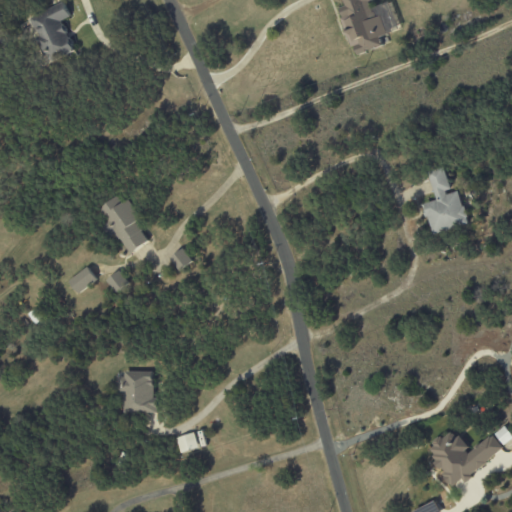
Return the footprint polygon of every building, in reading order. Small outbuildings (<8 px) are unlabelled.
[(391,1),(372,8),(370,0),(343,0),(346,6),(339,8),(354,55),(384,45),(381,37),(388,34),(385,25),(397,21),(391,1)] [(47,63),(75,51),(62,20),(70,17),(64,3),(30,17),(39,38),(37,39),(47,63)] [(462,191),(466,205),(468,204),(472,216),(471,216),(472,222),(437,233),(431,215),(429,216),(427,208),(429,208),(427,202),(440,198),(431,170),(447,165),(455,188),(449,189),(450,193),(461,189),(462,191)] [(127,198),(142,217),(136,221),(143,229),(141,230),(149,240),(132,253),(120,237),(118,239),(114,233),(109,237),(101,226),(107,221),(98,209),(116,195),(121,203),(127,198)] [(175,260),(172,257),(185,247),(195,260),(183,270),(175,260)] [(90,267),(99,279),(81,293),(71,280),(89,266),(90,267)] [(38,307),(46,317),(37,324),(29,314),(38,307)] [(157,381),(157,397),(161,397),(160,412),(127,411),(127,394),(121,394),(121,376),(127,376),(127,370),(155,371),(155,379),(157,379),(157,381)] [(504,445),(511,438),(511,435),(505,426),(495,433),(504,445)] [(504,447),(492,433),(471,451),(451,429),(426,451),(455,484),(462,478),(465,482),(504,447)] [(178,437),(196,432),(200,447),(183,452),(178,437)] [(123,452),(132,457),(126,468),(117,463),(123,452)]
